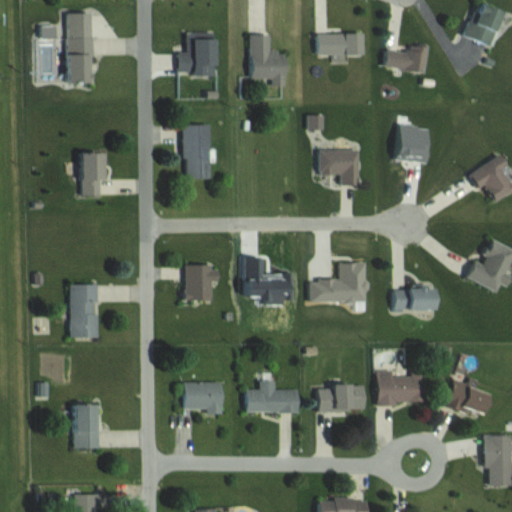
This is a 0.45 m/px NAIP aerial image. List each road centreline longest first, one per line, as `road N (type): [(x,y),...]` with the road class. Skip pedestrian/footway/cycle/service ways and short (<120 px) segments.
road 1 (residential): [(150,511),(146,0)]
road 2 (residential): [(148,225),(408,222)]
road 3 (residential): [(150,463),(393,461)]
road 4 (residential): [(393,461),(399,477),(426,483),(439,470),(440,453),(427,439),(408,438),(393,461)]
